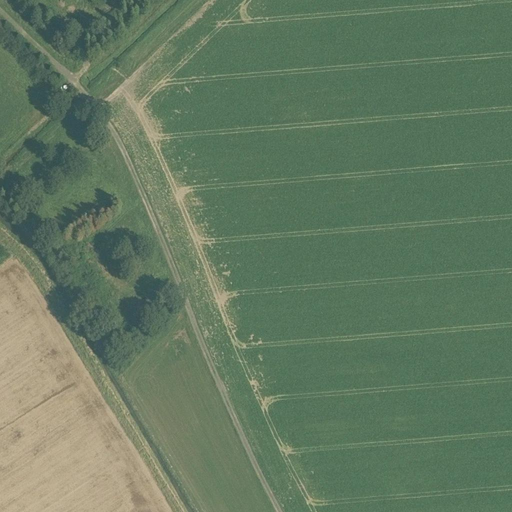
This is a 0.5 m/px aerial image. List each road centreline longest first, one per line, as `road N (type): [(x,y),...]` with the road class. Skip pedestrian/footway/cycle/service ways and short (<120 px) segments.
road 1 (track): [(280,511),(130,155),(87,100)]
road 2 (track): [(0,14),(87,100)]
